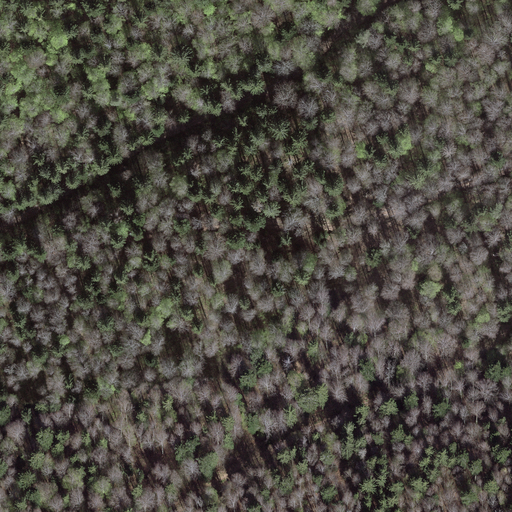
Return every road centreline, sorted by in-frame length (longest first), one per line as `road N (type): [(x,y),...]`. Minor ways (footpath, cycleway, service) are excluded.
road 1 (track): [(511,171),(358,214),(163,229),(0,258)]
road 2 (track): [(0,228),(146,141),(269,92),(381,0)]
road 3 (track): [(180,511),(266,451),(370,402),(453,375),(511,321)]
